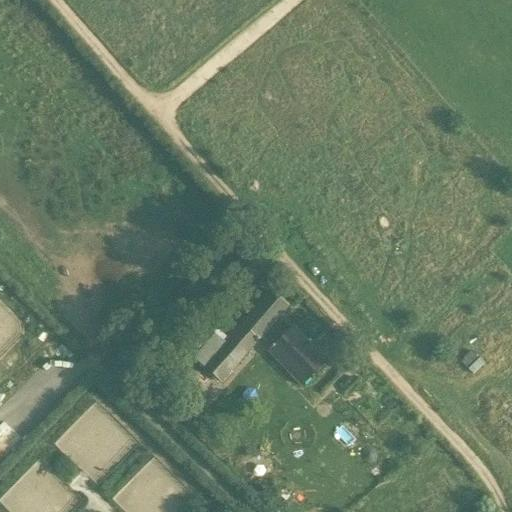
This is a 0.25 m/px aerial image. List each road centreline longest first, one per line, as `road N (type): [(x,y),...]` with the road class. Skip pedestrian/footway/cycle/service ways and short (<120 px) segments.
road 1 (track): [(502,511),(484,474),(54,0)]
road 2 (track): [(155,113),(288,0)]
